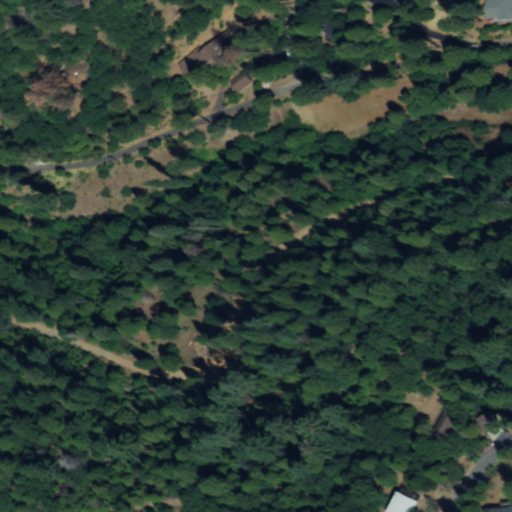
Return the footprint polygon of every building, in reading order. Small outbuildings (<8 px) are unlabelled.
[(511,22),(489,22),(489,0),(511,0),(511,22)] [(313,24),(305,29),(292,10),(300,4),(313,24)] [(325,20),(333,24),(334,21),(343,26),(341,29),(348,32),(341,45),(338,43),(337,46),(325,39),(327,37),(318,32),(325,20)] [(238,46),(193,82),(179,65),(200,49),(203,53),(227,33),(238,46)] [(67,71),(81,60),(93,76),(79,87),(67,71)] [(235,82),(245,74),(252,82),(241,90),(235,82)] [(467,421),(450,450),(432,440),(449,411),(467,421)] [(495,416),(501,426),(487,434),(481,423),(495,416)] [(389,511),(402,492),(416,500),(409,511),(389,511)]
